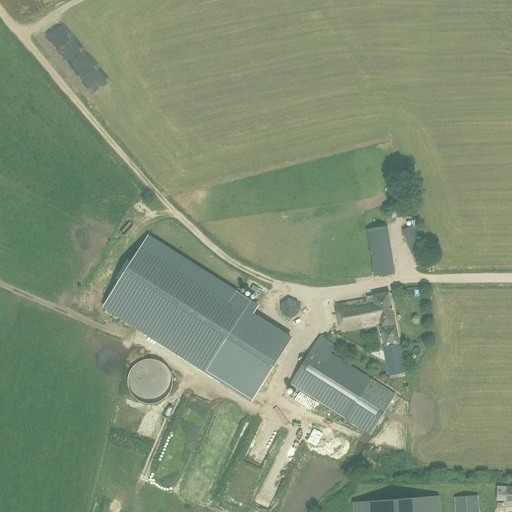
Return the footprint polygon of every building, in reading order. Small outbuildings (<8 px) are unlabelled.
[(394,215),(410,214),(409,204),(393,205),(394,215)] [(403,230),(412,250),(422,245),(414,226),(403,230)] [(252,315),(258,307),(148,238),(105,306),(252,400),(291,339),(252,315)] [(396,273),(393,257),(373,260),(375,276),(396,273)] [(367,297),(368,299),(337,305),(342,332),(381,324),(381,326),(396,324),(390,292),(367,297)] [(300,299),(283,299),(284,314),(300,313),(300,299)] [(400,343),(396,324),(381,326),(389,376),(405,374),(399,344),(400,343)] [(396,394),(332,354),(337,346),(321,336),(291,384),(371,434),(396,394)] [(248,440),(256,443),(263,421),(255,418),(248,440)] [(498,498),(511,499),(511,491),(499,490),(498,498)] [(478,511),(478,495),(456,497),(456,511),(440,511),(440,505),(439,496),(439,495),(416,497),(353,502),(353,503),(353,511),(478,511)]
